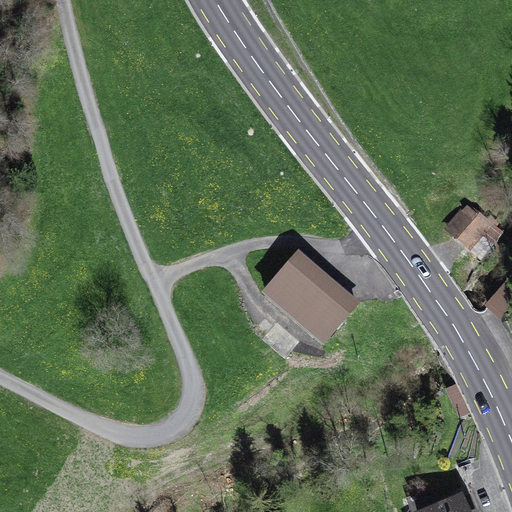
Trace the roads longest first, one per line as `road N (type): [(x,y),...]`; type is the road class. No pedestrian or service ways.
road 1 (unclassified): [(0,380),(116,435),(165,437),(194,402),(190,359),(94,131),(61,0)]
road 2 (primary): [(511,438),(438,300),(215,0)]
